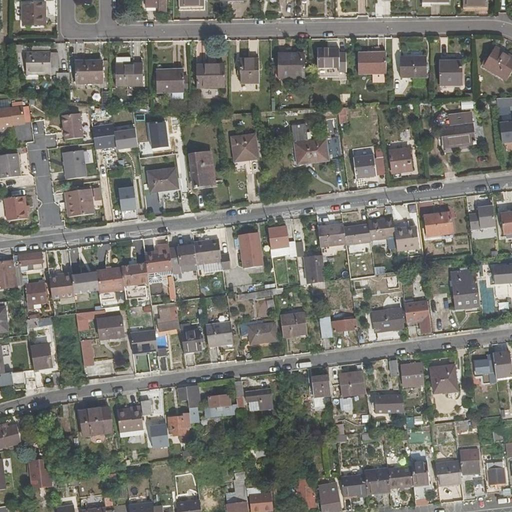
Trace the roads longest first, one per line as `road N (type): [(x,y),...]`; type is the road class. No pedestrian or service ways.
road 1 (residential): [(511,335),(0,408)]
road 2 (residential): [(511,181),(53,242)]
road 3 (residential): [(511,35),(109,33)]
